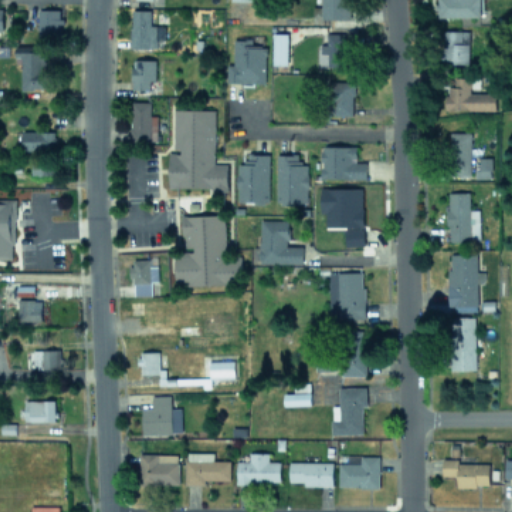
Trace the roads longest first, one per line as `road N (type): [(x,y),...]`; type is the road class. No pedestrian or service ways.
road 1 (tertiary): [(105,511),(94,0)]
road 2 (residential): [(408,511),(398,135)]
road 3 (residential): [(248,102),(248,133),(398,135)]
road 4 (residential): [(398,135),(390,0)]
